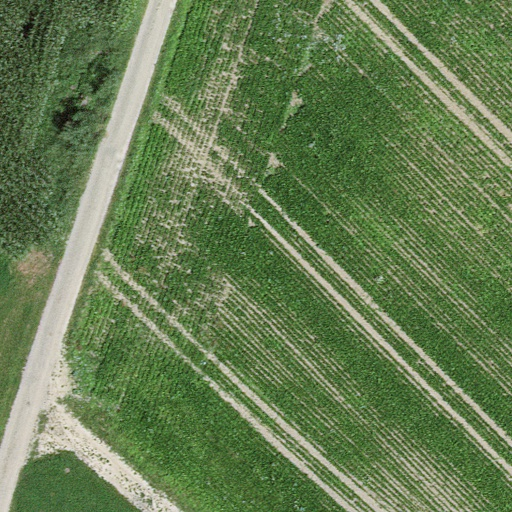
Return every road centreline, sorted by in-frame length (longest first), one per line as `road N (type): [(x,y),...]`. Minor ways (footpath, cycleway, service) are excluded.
road 1 (track): [(5,511),(28,406),(160,0)]
road 2 (track): [(28,406),(151,511)]
